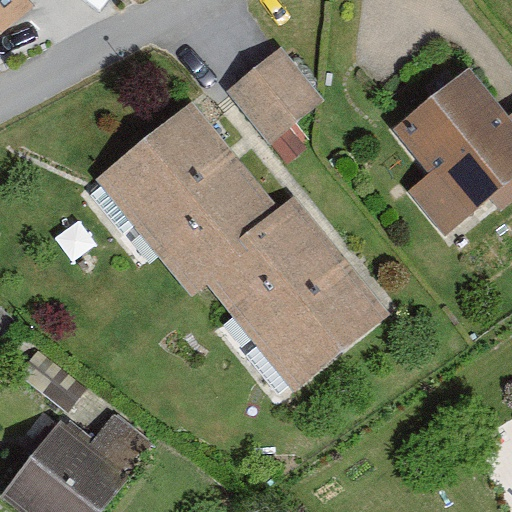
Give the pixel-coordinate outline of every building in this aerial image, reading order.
[(0,0),(0,15),(12,5),(8,0),(0,0)] [(327,105),(282,50),(227,96),(272,150),(327,105)] [(472,75),(396,136),(430,178),(409,195),(447,242),(493,205),(502,216),(511,207),(511,124),(509,121),(472,75)] [(192,107),(96,187),(193,303),(208,291),(298,399),(394,318),(296,201),(281,213),(192,107)] [(106,511),(126,487),(56,432),(0,503),(11,511),(106,511)]
